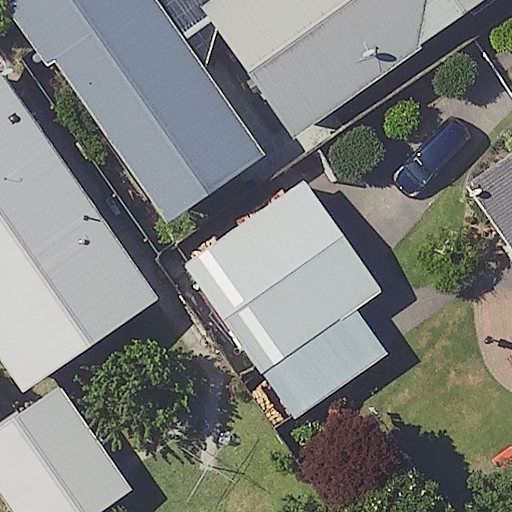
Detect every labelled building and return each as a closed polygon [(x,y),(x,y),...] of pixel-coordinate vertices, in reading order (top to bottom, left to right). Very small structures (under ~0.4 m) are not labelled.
[(261,158),(145,0),(2,0),(169,226),(261,158)] [(492,0),(198,0),(298,139),(492,0)] [(154,306),(0,77),(0,354),(26,393),(154,306)] [(511,156),(468,187),(511,249),(511,156)] [(379,288),(304,183),(188,266),(298,419),(385,357),(351,309),(379,288)] [(102,511),(122,497),(51,407),(0,446),(0,492),(15,511),(102,511)]
